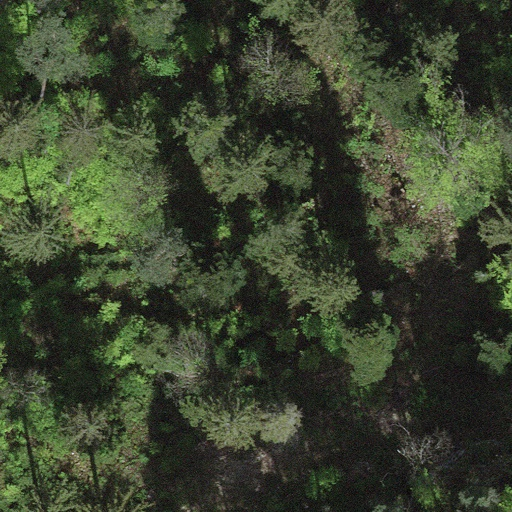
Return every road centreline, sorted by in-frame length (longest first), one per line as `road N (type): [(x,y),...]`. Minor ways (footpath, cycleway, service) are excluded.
road 1 (track): [(218,511),(283,471),(335,452),(511,411)]
road 2 (track): [(63,0),(0,114)]
